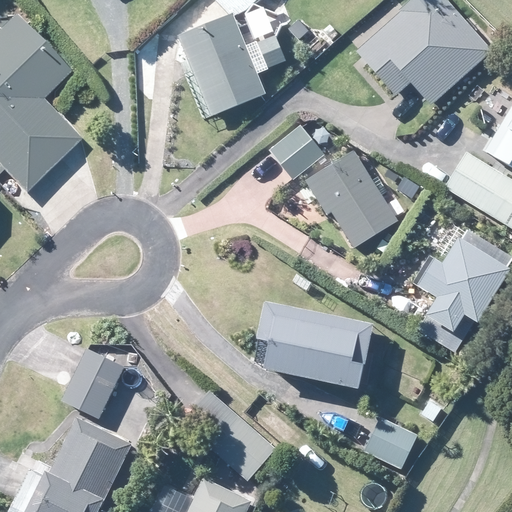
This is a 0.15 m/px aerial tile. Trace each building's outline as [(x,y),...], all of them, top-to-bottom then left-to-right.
[(204,119),(267,94),(237,16),(244,14),(258,0),(215,0),(232,17),(181,37),(194,72),(187,75),(204,119)] [(433,0),(408,0),(351,54),(393,99),(406,87),(427,110),(485,55),(433,0)] [(42,99),(53,89),(71,72),(15,14),(0,28),(0,166),(25,192),(81,138),(55,112),(42,99)] [(511,166),(511,110),(494,142),(487,152),(511,166)] [(296,179),(326,155),(302,126),(272,151),(296,179)] [(369,172),(365,165),(356,151),(307,180),(314,191),(329,215),(334,212),(356,249),(400,221),(396,216),(374,180),(370,173),(369,172)] [(511,227),(511,179),(468,154),(448,187),(447,189),(511,227)] [(396,175),(393,180),(402,185),(405,180),(396,175)] [(423,191),(415,187),(406,201),(415,206),(423,191)] [(511,273),(511,270),(510,269),(461,239),(446,266),(437,260),(421,288),(440,299),(424,325),(420,330),(458,353),(478,321),(481,323),(511,273)] [(362,390),(370,353),(376,325),(269,303),(261,339),(273,342),(267,371),(312,380),(362,390)] [(64,401),(74,406),(99,418),(125,366),(89,349),(69,390),(64,401)] [(461,377),(448,368),(441,377),(454,387),(461,377)] [(430,396),(444,404),(450,395),(435,387),(430,396)] [(249,481),(256,473),(277,448),(211,391),(209,393),(185,421),(183,423),(203,441),(213,449),(220,455),(249,481)] [(443,408),(431,401),(423,414),(436,421),(443,408)] [(380,422),(367,449),(366,450),(402,468),(419,435),(383,417),(380,422)] [(52,474),(106,499),(133,444),(128,441),(112,434),(79,418),(55,468),(52,474)] [(100,511),(106,499),(52,474),(49,473),(47,475),(30,511),(29,511),(100,511)] [(248,511),(253,501),(205,478),(189,511),(248,511)]
